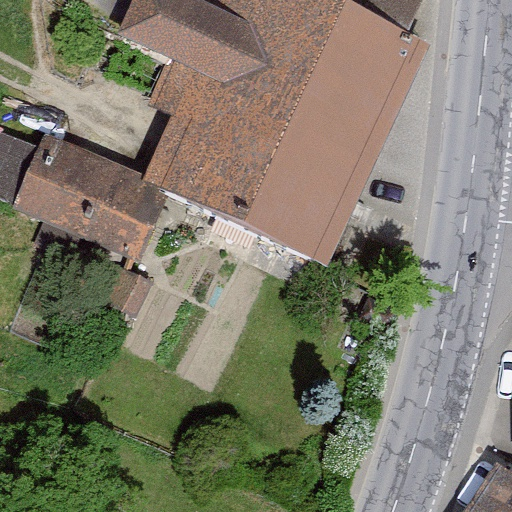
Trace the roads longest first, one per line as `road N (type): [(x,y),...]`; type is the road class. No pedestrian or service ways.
road 1 (secondary): [(469,218),(395,511)]
road 2 (secondary): [(490,0),(469,218)]
